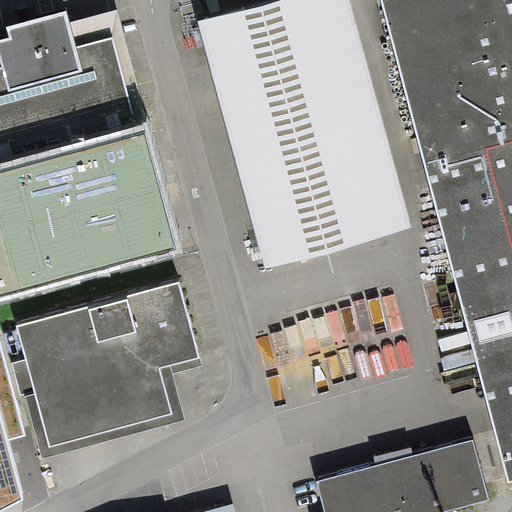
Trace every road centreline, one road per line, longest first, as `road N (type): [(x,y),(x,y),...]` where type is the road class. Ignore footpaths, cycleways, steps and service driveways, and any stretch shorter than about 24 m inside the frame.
road 1 (residential): [(52,511),(226,418),(241,393),(242,359),(146,0)]
road 2 (unknown): [(268,511),(241,393),(447,370)]
